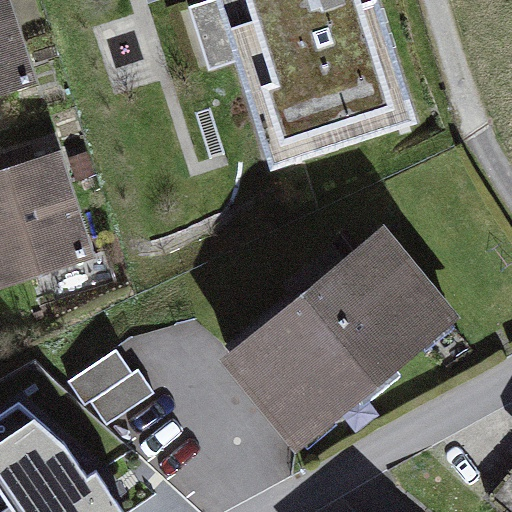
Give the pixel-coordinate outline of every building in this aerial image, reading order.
[(2,0),(0,0),(0,98),(31,89),(2,0)] [(413,130),(370,0),(210,0),(269,178),(413,130)] [(0,295),(91,266),(57,160),(0,178),(0,295)] [(387,248),(227,376),(295,461),(455,333),(387,248)] [(113,433),(155,393),(114,350),(72,390),(113,433)] [(32,412),(0,447),(0,511),(108,511),(125,494),(32,412)]
